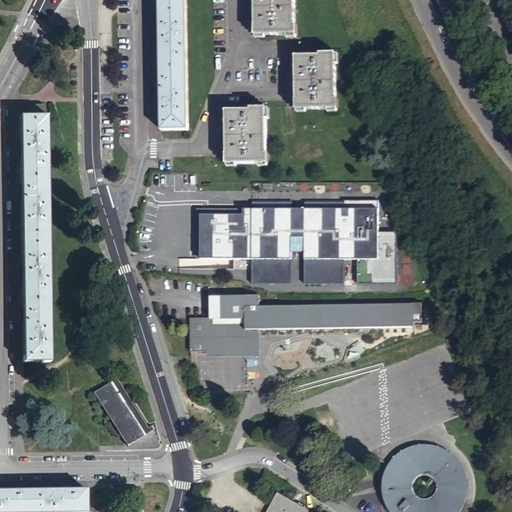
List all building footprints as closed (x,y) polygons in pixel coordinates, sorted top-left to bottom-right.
[(187,0),(158,0),(161,131),(189,131),(187,0)] [(296,0),(255,0),(256,27),(255,27),(255,36),(297,37),(298,27),(296,27),(296,0)] [(295,110),(296,110),(338,110),(338,100),(337,100),(337,54),(321,54),(321,57),(296,57),(296,100),(295,100),(295,110)] [(28,106),(29,116),(44,116),(44,105),(28,106)] [(226,156),(225,156),(225,165),(269,166),(269,155),(266,155),(266,109),(251,109),(251,112),(235,111),(227,111),(226,156)] [(19,116),(23,362),(50,362),(46,116),(44,116),(29,116),(19,116)] [(251,260),(251,285),(291,285),(291,255),(304,255),(304,285),(343,285),(343,261),(356,261),(356,285),(396,285),(396,234),(378,234),(378,202),(304,202),(304,210),(291,210),(291,202),(252,201),(252,210),(243,210),(243,216),(207,216),(206,260),(251,260)] [(243,216),(243,210),(196,210),(196,260),(206,260),(207,216),(243,216)] [(257,330),(414,329),(414,324),(422,324),(421,305),(413,305),(413,307),(258,308),(258,296),(245,296),(245,303),(231,303),(231,296),(221,297),(210,297),(210,319),(257,318),(257,330)] [(190,319),(190,353),(258,352),(257,330),(257,318),(210,319),(190,319)] [(117,380),(94,394),(128,447),(138,440),(135,436),(148,428),(117,380)] [(461,511),(465,505),(466,503),(467,500),(467,497),(468,493),(468,489),(468,485),(467,482),(466,477),(465,474),(463,469),(460,464),(457,461),(455,458),(451,455),(449,453),(444,450),(440,449),(435,446),(432,446),(429,446),(426,445),(421,446),(418,446),(412,447),(409,448),(406,449),(403,451),(400,453),(398,455),(395,457),(393,459),(391,461),(389,464),(388,466),(386,469),(385,471),(384,473),(383,476),(382,480),(382,483),(381,489),(382,496),(382,499),(385,507),(386,509),(387,511),(461,511)] [(0,493),(0,511),(84,511),(85,493),(0,493)] [(308,511),(277,495),(267,511),(308,511)]
